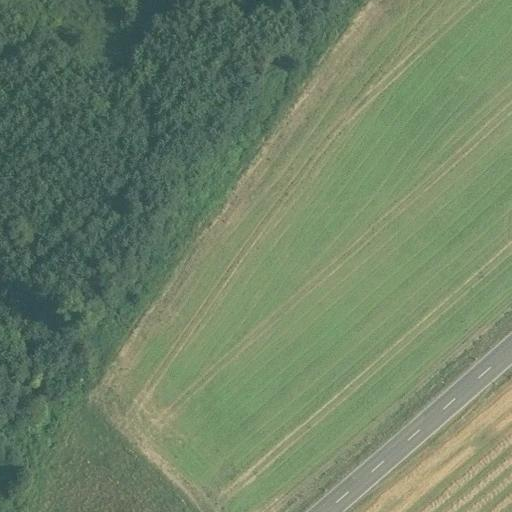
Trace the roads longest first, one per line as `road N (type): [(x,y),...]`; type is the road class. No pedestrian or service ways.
road 1 (track): [(352,0),(57,420),(15,511)]
road 2 (secondary): [(324,511),(511,346)]
